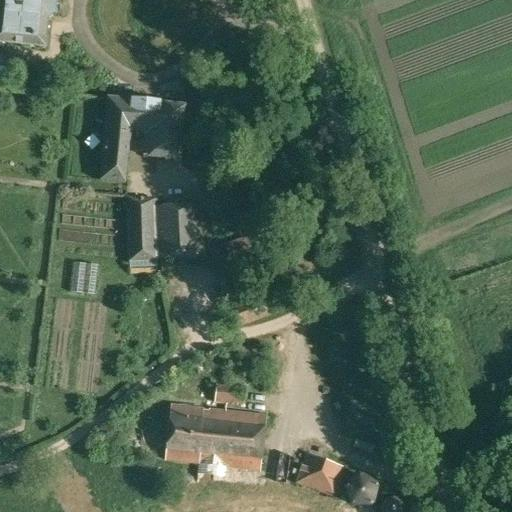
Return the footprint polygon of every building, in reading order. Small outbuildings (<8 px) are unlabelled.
[(0,0),(0,44),(45,48),(48,18),(50,19),(54,15),(55,0),(0,0)] [(100,180),(126,183),(130,132),(144,133),(142,155),(147,156),(147,157),(180,160),(185,105),(107,98),(100,180)] [(126,200),(129,262),(204,259),(202,205),(156,208),(155,199),(126,200)] [(223,246),(230,262),(252,252),(245,237),(223,246)] [(234,306),(242,328),(278,314),(270,294),(234,306)] [(318,334),(340,411),(347,409),(358,451),(395,441),(361,320),(343,324),(344,327),(318,334)] [(93,341),(92,368),(106,369),(106,341),(93,341)] [(213,404),(244,407),(246,388),(216,385),(213,404)] [(180,511),(224,511),(225,504),(239,505),(243,471),(229,469),(229,467),(259,470),(265,416),(209,410),(209,411),(204,410),(204,409),(171,406),(165,460),(195,463),(190,509),(181,508),(180,511)] [(295,484),(335,499),(347,469),(305,453),(295,484)] [(343,489),(351,508),(370,506),(377,488),(360,476),(343,489)]
